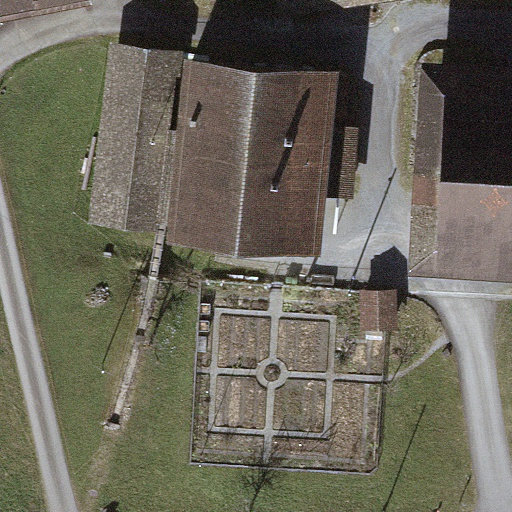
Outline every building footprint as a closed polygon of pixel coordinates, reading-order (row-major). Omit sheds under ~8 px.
[(172,59),(120,53),(103,211),(154,217),(172,59)] [(262,231),(276,69),(193,61),(177,222),(262,231)] [(301,234),(304,193),(315,75),(315,72),(276,69),(262,231),(301,234)] [(319,186),(345,188),(350,128),(345,127),(350,78),(315,75),(304,193),(318,194),(319,186)] [(511,101),(453,98),(449,163),(511,166),(511,101)] [(511,166),(449,163),(446,234),(511,237),(511,166)] [(387,285),(347,285),(347,322),(386,323),(387,285)]
